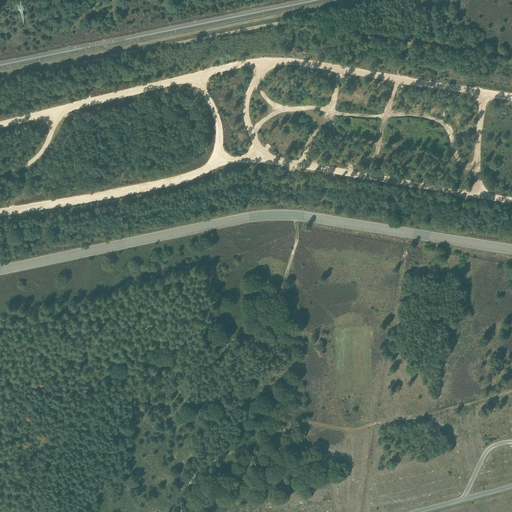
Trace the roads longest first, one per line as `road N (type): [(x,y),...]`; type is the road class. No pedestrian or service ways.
road 1 (track): [(511,199),(258,156),(216,158),(187,177),(0,212)]
road 2 (track): [(0,127),(266,60),(511,98)]
road 3 (track): [(511,50),(310,25),(260,27),(0,83)]
